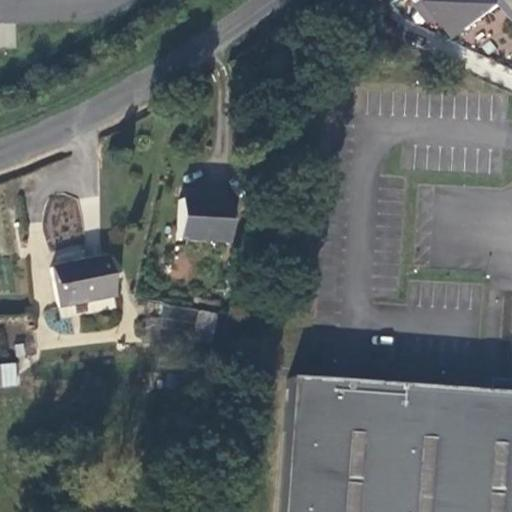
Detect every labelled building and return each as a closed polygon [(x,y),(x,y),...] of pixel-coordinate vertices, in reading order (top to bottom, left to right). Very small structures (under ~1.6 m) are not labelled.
[(511,0),(427,0),(409,14),(454,36),(459,27),(468,31),(480,48),(511,63),(511,0)] [(225,203),(176,199),(173,237),(222,241),(225,203)] [(48,266),(55,306),(109,296),(103,256),(48,266)] [(203,342),(210,315),(196,312),(189,338),(203,342)] [(0,387),(18,386),(17,362),(0,363),(0,387)] [(511,511),(511,398),(294,386),(284,511),(511,511)]
